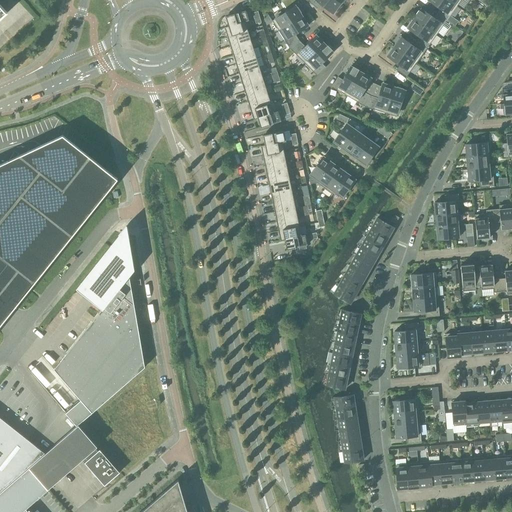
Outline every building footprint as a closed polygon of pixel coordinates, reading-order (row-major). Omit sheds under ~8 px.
[(338,7),(340,4),(334,0),(308,0),(308,1),(317,8),(321,4),(334,14),(339,8),(338,7)] [(428,0),(440,9),(437,13),(447,20),(457,7),(447,0),(428,0)] [(280,30),(282,28),(281,28),(301,16),(300,13),(301,12),(298,7),(296,8),(295,6),(282,14),(280,11),(274,15),(276,18),(272,20),(279,30),(280,30)] [(415,18),(437,34),(447,20),(437,13),(434,18),(421,9),(420,11),(419,10),(415,15),(416,16),(415,18)] [(228,26),(245,21),(245,22),(249,20),(246,10),(225,17),(228,26)] [(268,14),(265,19),(267,25),(273,22),(268,14)] [(289,48),(299,40),(295,34),(309,25),(304,17),(303,18),(301,16),(281,28),(282,28),(288,38),(284,40),(289,48)] [(426,49),(437,34),(415,18),(413,21),(411,20),(406,27),(420,37),(417,41),(426,49)] [(245,22),(245,21),(228,26),(224,27),(227,37),(248,30),(245,22)] [(227,37),(230,46),(250,40),(248,30),(227,37)] [(305,46),(299,40),(289,48),(305,63),(324,44),(322,42),(323,41),(317,35),(305,46)] [(394,47),(416,63),(426,49),(417,41),(413,46),(401,37),(400,39),(398,38),(395,43),(396,44),(394,47)] [(230,46),(233,55),(253,49),(250,40),(230,46)] [(305,63),(317,76),(326,67),(322,63),(332,52),(331,51),(332,50),(327,45),(326,46),(324,44),(305,63)] [(406,77),(416,63),(394,47),(392,49),(391,48),(386,56),(399,65),(396,70),(406,77)] [(233,55),(236,64),(256,58),(253,49),(233,55)] [(239,73),(259,67),(256,58),(236,64),(239,73)] [(332,87),(347,96),(360,72),(358,71),(358,69),(353,66),(352,68),(350,67),(343,80),(338,77),(332,87)] [(239,73),(242,83),(262,76),(259,67),(239,73)] [(279,79),(277,71),(273,73),(271,73),(274,82),(280,81),(279,79)] [(347,96),(365,107),(370,95),(363,91),(371,77),(364,73),(363,74),(360,72),(347,96)] [(245,92),(265,85),(262,76),(242,83),(245,92)] [(378,98),(370,95),(365,107),(385,113),(394,87),(391,86),(391,85),(383,82),(378,98)] [(245,92),(248,101),(268,94),(265,85),(245,92)] [(394,87),(385,113),(397,116),(398,112),(401,113),(403,106),(400,105),(405,91),(403,90),(403,89),(397,87),(397,88),(394,87)] [(511,114),(511,88),(502,89),(503,103),(499,103),(500,108),(504,108),(504,115),(511,114)] [(250,110),(271,104),(271,103),(268,94),(248,101),(250,110)] [(257,118),(277,112),(277,111),(274,102),(271,103),(271,104),(250,110),(254,120),(257,119),(257,118)] [(477,121),(478,120),(487,120),(486,109),(477,120),(477,121)] [(260,128),(281,121),(278,111),(277,111),(277,112),(257,118),(257,119),(260,128)] [(334,141),(342,147),(354,130),(346,124),(334,141)] [(342,147),(350,153),(362,135),(354,130),(342,147)] [(263,136),(265,145),(282,142),(286,142),(284,131),(263,135),(263,136)] [(511,133),(506,134),(507,143),(501,144),(501,149),(507,148),(508,153),(508,158),(509,158),(509,154),(511,154),(511,133)] [(63,135),(0,164),(0,326),(118,178),(63,135)] [(350,153),(357,159),(370,141),(362,135),(350,153)] [(379,146),(370,141),(357,159),(366,165),(379,146)] [(263,156),(284,151),(282,142),(265,145),(261,146),(263,156)] [(466,144),(467,157),(491,155),(490,142),(466,144)] [(263,156),(265,165),(285,161),(284,151),(263,156)] [(468,169),(492,167),(492,166),(489,167),(488,156),(491,155),(467,157),(468,169)] [(308,174),(310,180),(315,179),(316,178),(318,180),(319,180),(331,163),(323,157),(310,174),(308,174)] [(265,165),(267,174),(287,170),(285,161),(265,165)] [(316,178),(315,179),(310,180),(310,184),(316,183),(324,188),(339,168),(331,163),(319,180),(318,180),(316,178)] [(468,169),(469,181),(480,180),(480,187),(494,186),(492,167),(468,169)] [(339,168),(324,188),(332,194),(335,191),(334,191),(347,174),(339,168)] [(267,174),(269,184),(289,179),(287,170),(267,174)] [(347,174),(334,191),(335,191),(342,197),(355,180),(347,174)] [(291,189),(291,188),(289,179),(269,184),(270,193),(291,189)] [(291,188),(291,189),(270,193),(272,203),(297,198),(295,188),(291,188)] [(456,213),(455,202),(459,202),(458,194),(445,195),(445,202),(434,203),(435,215),(460,213),(460,212),(456,213)] [(272,203),(274,212),(295,208),(299,208),(297,198),(272,203)] [(499,209),(493,209),(494,223),(500,222),(501,230),(511,228),(511,211),(511,204),(499,205),(499,209)] [(274,212),(276,221),(297,217),(295,208),(274,212)] [(493,209),(486,210),(486,214),(475,215),(477,239),(490,238),(488,223),(494,223),(493,209)] [(437,227),(461,225),(460,213),(435,215),(437,227)] [(394,215),(391,221),(395,224),(399,218),(394,215)] [(278,231),(299,227),(297,217),(276,221),(278,231)] [(393,228),(393,227),(377,218),(377,219),(372,228),(387,237),(393,228)] [(465,224),(466,236),(473,236),(472,224),(465,224)] [(65,413),(77,426),(78,425),(145,367),(129,276),(134,270),(127,225),(76,289),(102,309),(54,369),(80,400),(65,413)] [(437,227),(438,239),(458,238),(457,225),(461,225),(437,227)] [(299,227),(278,231),(280,241),(284,240),(284,239),(301,236),(301,235),(299,227)] [(372,228),(366,237),(382,246),(387,237),(372,228)] [(307,249),(306,245),(307,245),(305,235),(301,235),(301,236),(284,239),(284,240),(287,250),(299,247),(300,250),(307,249)] [(366,237),(361,247),(377,256),(382,246),(366,237)] [(361,247),(355,256),(371,265),(377,256),(361,247)] [(355,256),(350,265),(366,275),(371,265),(355,256)] [(473,264),(460,265),(463,292),(476,290),(475,287),(481,286),(481,290),(482,290),(479,266),(479,273),(474,274),(473,264)] [(493,293),(500,292),(499,279),(493,279),(492,264),(479,266),(482,290),(493,289),(493,293)] [(350,265),(345,275),(361,284),(366,275),(350,265)] [(511,269),(504,271),(505,278),(499,279),(500,292),(506,291),(507,295),(511,294),(511,269)] [(411,275),(412,287),(437,285),(435,272),(411,275)] [(345,275),(339,284),(355,293),(361,284),(345,275)] [(350,303),(355,293),(339,284),(334,294),(334,293),(333,294),(344,300),(350,303)] [(434,297),(433,286),(437,285),(412,287),(413,299),(438,297),(434,297)] [(413,299),(414,312),(425,311),(426,317),(439,316),(439,309),(438,297),(413,299)] [(340,321),(358,325),(360,314),(342,310),(342,311),(340,321)] [(444,332),(443,320),(436,320),(437,332),(444,332)] [(340,321),(338,332),(355,336),(358,325),(340,321)] [(394,331),(395,344),(420,342),(418,323),(404,324),(405,331),(394,331)] [(496,351),(507,350),(505,326),(505,330),(494,331),(496,351)] [(484,352),(482,329),(470,330),(472,353),(484,352)] [(484,352),(496,351),(494,331),(482,332),(482,329),(484,352)] [(460,354),(472,353),(470,330),(458,331),(460,356),(460,354)] [(445,334),(446,337),(447,357),(460,356),(458,331),(457,331),(457,333),(445,334)] [(335,342),(353,346),(355,336),(338,332),(335,342)] [(335,342),(333,353),(351,357),(353,346),(335,342)] [(395,344),(396,356),(421,354),(420,342),(395,344)] [(435,352),(421,354),(396,356),(397,368),(422,366),(436,364),(435,352)] [(331,364),(349,367),(351,357),(333,353),(331,364)] [(331,364),(329,374),(346,378),(349,367),(331,364)] [(145,367),(78,425),(97,447),(122,425),(136,442),(138,441),(146,450),(154,443),(155,441),(156,442),(161,438),(160,437),(164,434),(161,420),(162,420),(161,413),(160,413),(159,411),(160,411),(157,397),(151,399),(145,367)] [(326,385),(344,389),(345,389),(344,388),(346,378),(329,374),(326,385)] [(334,398),(336,409),(354,406),(352,395),(353,395),(334,398)] [(394,414),(419,411),(417,399),(393,401),(394,414)] [(500,401),(502,424),(511,422),(511,401),(511,399),(500,401)] [(500,401),(488,402),(490,421),(501,420),(502,424),(500,401)] [(466,427),(464,402),(451,403),(453,426),(466,425),(466,427)] [(465,402),(464,402),(466,427),(478,426),(476,403),(465,404),(465,402)] [(476,403),(478,426),(479,426),(478,422),(490,421),(488,402),(476,403)] [(338,420),(356,417),(354,406),(336,409),(338,420)] [(394,414),(395,426),(420,423),(419,411),(394,414)] [(0,492),(29,467),(45,453),(0,417),(0,492)] [(338,420),(340,430),(358,427),(356,417),(338,420)] [(421,442),(420,423),(395,426),(396,438),(407,437),(408,444),(421,442)] [(45,453),(29,467),(48,489),(83,458),(86,461),(84,462),(104,485),(119,472),(100,449),(98,451),(96,448),(97,447),(78,425),(77,426),(45,453)] [(341,441),(359,438),(358,427),(340,430),(341,441)] [(446,429),(447,441),(454,441),(453,429),(446,429)] [(341,441),(343,452),(361,449),(359,438),(341,441)] [(344,463),(363,460),(363,459),(361,449),(343,452),(345,462),(344,462),(344,463)] [(506,478),(504,455),(494,456),(496,478),(506,478)] [(485,479),(496,478),(494,456),(493,456),(494,460),(483,461),(485,479)] [(463,481),(474,480),(472,458),(461,459),(463,481)] [(485,479),(483,461),(473,462),(472,458),(474,480),(485,479)] [(463,481),(461,459),(460,459),(461,463),(450,464),(452,482),(463,481)] [(441,483),(452,482),(450,464),(450,460),(439,461),(441,483)] [(439,461),(429,462),(431,486),(431,484),(441,483),(439,461)] [(429,462),(418,463),(420,487),(431,486),(429,462)] [(418,463),(407,464),(409,488),(420,487),(418,463)] [(395,475),(395,474),(396,485),(396,484),(397,484),(398,489),(409,488),(407,464),(396,465),(397,475),(395,475)] [(25,509),(48,489),(29,467),(0,492),(0,511),(30,511),(29,510),(28,511),(25,509)] [(187,511),(185,503),(181,492),(178,480),(140,511),(187,511)]
